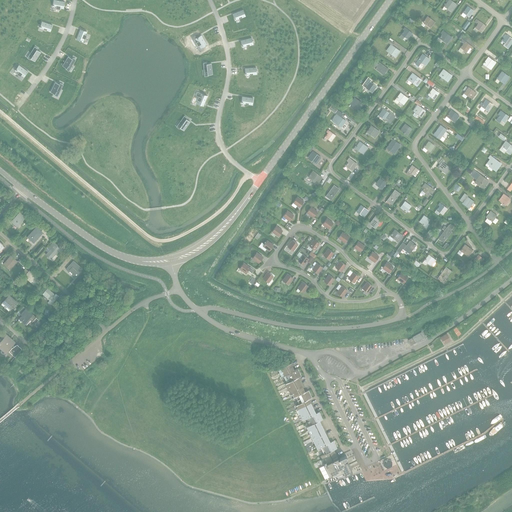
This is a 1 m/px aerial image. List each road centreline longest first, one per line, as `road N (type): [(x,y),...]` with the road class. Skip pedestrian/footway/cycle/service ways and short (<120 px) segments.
road 1 (residential): [(465,72),(416,45),(330,169),(441,253),(468,224)]
road 2 (unclassified): [(259,180),(243,178),(211,217),(159,241),(0,111)]
road 3 (residential): [(299,352),(331,352),(366,372),(511,279)]
road 4 (tertiary): [(259,180),(389,0)]
road 5 (unclassified): [(401,307),(396,319),(337,328),(196,310)]
road 6 (residential): [(468,224),(414,146),(465,72)]
road 7 (tertiary): [(168,261),(122,256),(20,188)]
road 8 (residential): [(380,285),(301,226),(271,260)]
road 9 (unclassified): [(69,362),(134,307),(176,287)]
road 10 (tertiary): [(168,261),(214,234),(259,180)]
road 11 (residential): [(299,352),(344,448),(357,444)]
